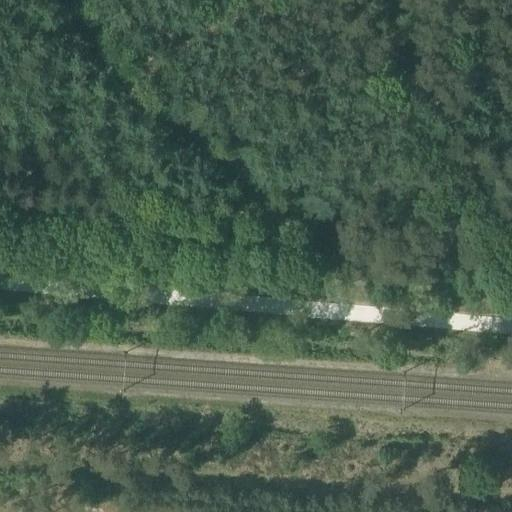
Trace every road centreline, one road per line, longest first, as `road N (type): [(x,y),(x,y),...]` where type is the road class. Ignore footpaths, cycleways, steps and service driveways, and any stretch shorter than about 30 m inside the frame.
road 1 (unclassified): [(0,272),(511,320)]
road 2 (track): [(511,496),(0,465)]
road 3 (track): [(364,307),(313,220),(169,118),(72,24),(62,0)]
